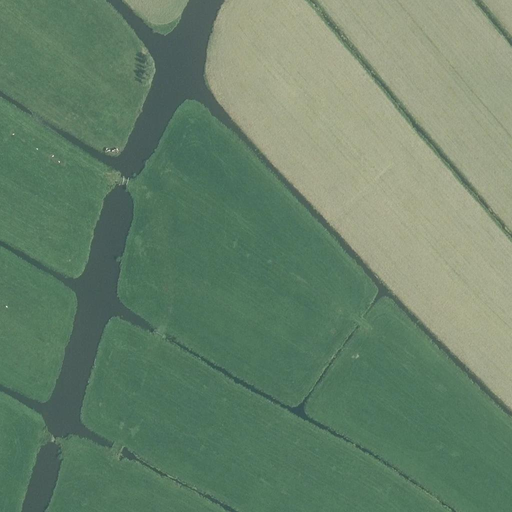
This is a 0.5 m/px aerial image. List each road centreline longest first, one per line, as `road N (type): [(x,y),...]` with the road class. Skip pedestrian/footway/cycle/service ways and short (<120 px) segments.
road 1 (track): [(40,436),(112,462),(166,323),(155,200)]
road 2 (track): [(371,329),(155,200)]
road 3 (track): [(155,200),(0,110)]
